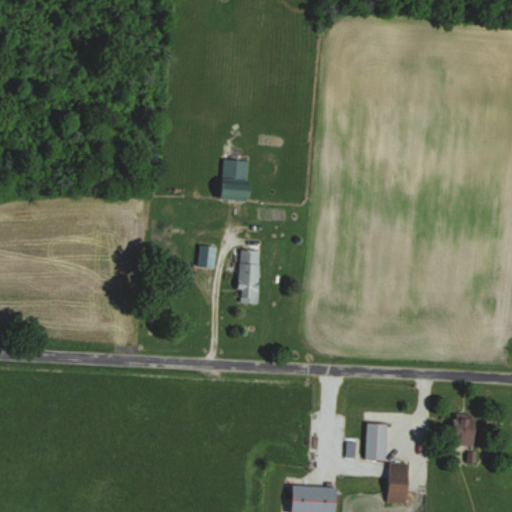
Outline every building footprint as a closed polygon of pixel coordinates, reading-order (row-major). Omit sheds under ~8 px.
[(219,179),(212,178),(211,199),(245,200),(247,160),(220,159),(219,179)] [(216,267),(216,245),(197,245),(197,267),(216,267)] [(234,288),(241,288),(241,302),(255,303),(258,250),(236,249),(234,288)] [(468,446),(468,419),(444,419),(444,446),(468,446)] [(386,459),(386,423),(364,423),(364,459),(386,459)] [(405,462),(383,462),(383,503),(405,503),(405,462)] [(284,511),(333,511),(334,487),(285,486),(284,511)]
